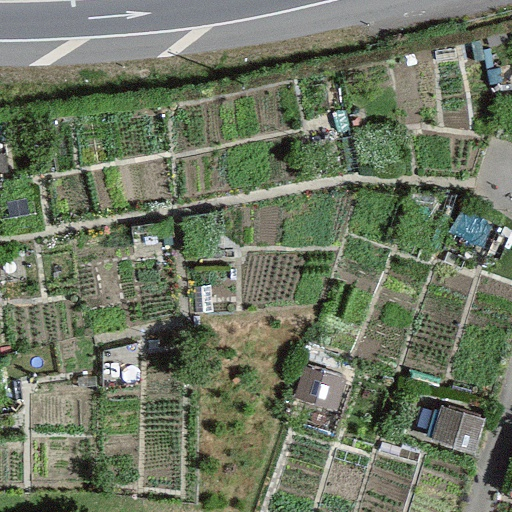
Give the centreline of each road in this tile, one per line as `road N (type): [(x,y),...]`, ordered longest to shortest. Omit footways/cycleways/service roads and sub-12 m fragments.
road 1 (motorway): [(0,20),(248,0)]
road 2 (track): [(473,511),(511,381)]
